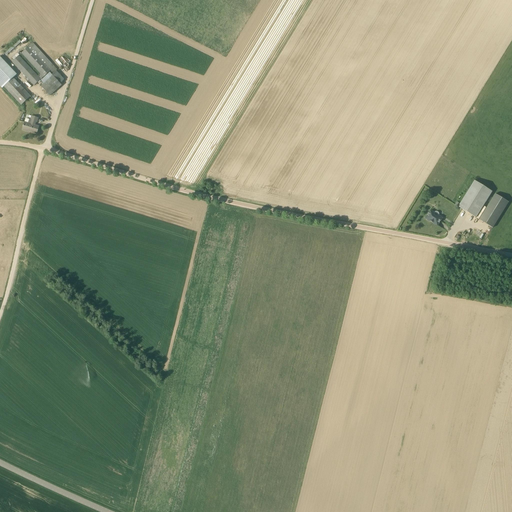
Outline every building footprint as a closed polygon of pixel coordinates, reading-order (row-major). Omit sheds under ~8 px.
[(19,56),(12,62),(34,86),(50,70),(53,73),(56,71),(57,70),(33,43),(22,53),(40,74),(38,76),(19,56)] [(31,97),(19,84),(13,78),(17,75),(0,56),(0,85),(2,88),(4,86),(21,105),(31,97)] [(50,96),(61,85),(52,75),(50,72),(40,81),(43,85),(41,87),(50,96)] [(36,122),(37,122),(38,118),(31,116),(30,119),(29,119),(26,118),(22,130),(26,131),(27,130),(37,133),(39,127),(35,125),(36,122)] [(492,192),(474,181),(458,207),(476,218),(492,192)] [(479,220),(492,228),(508,202),(495,194),(479,220)] [(434,212),(434,213),(430,211),(425,218),(437,226),(442,218),(438,216),(439,215),(439,214),(439,213),(438,212),(437,212),(437,211),(436,211),(435,212),(434,212)]
